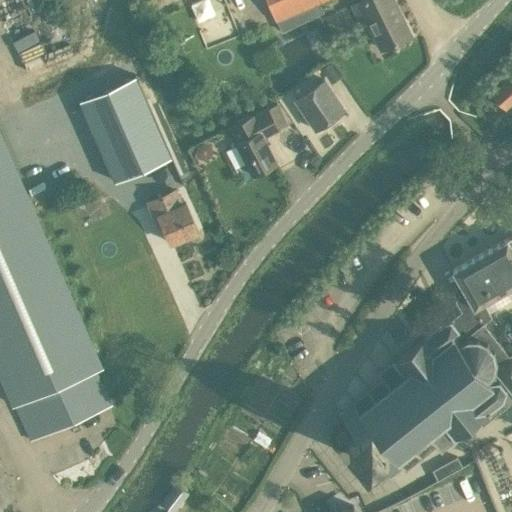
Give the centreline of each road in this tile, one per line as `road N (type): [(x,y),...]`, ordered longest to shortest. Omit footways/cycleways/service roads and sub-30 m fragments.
road 1 (residential): [(85,511),(134,451),(225,297),(270,238),(500,0)]
road 2 (residential): [(260,507),(392,291),(511,146)]
